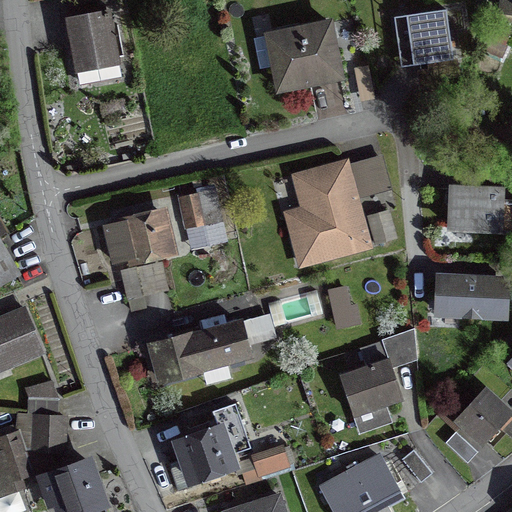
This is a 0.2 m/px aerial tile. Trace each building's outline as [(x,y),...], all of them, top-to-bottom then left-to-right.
[(108,13),(65,21),(75,73),(76,72),(78,82),(92,80),(96,82),(119,78),(117,65),(108,13)] [(433,15),(393,22),(400,68),(441,62),(433,15)] [(280,66),(273,67),(277,90),(339,78),(328,24),(274,35),(280,66)] [(495,26),(489,40),(503,46),(509,33),(495,26)] [(367,67),(353,69),(355,79),(369,76),(367,67)] [(293,233),(301,263),(365,246),(343,166),(296,179),(306,213),(290,217),(294,233),(293,233)] [(449,228),(498,230),(500,192),(451,190),(449,228)] [(185,228),(219,221),(213,193),(179,199),(185,228)] [(168,250),(160,214),(105,226),(113,263),(168,250)] [(0,215),(0,282),(14,274),(9,266),(11,264),(0,244),(0,235),(9,230),(0,215)] [(135,268),(120,272),(130,312),(145,308),(135,268)] [(436,314),(504,317),(505,282),(438,278),(436,314)] [(351,326),(343,288),(328,292),(336,329),(351,326)] [(41,353),(23,309),(0,318),(0,364),(5,362),(7,367),(41,353)] [(172,335),(173,340),(151,347),(160,381),(260,353),(253,326),(212,337),(210,331),(191,335),(190,330),(172,335)] [(364,368),(340,376),(359,433),(389,422),(383,406),(401,400),(390,368),(416,359),(413,331),(381,342),(381,343),(358,350),(364,368)] [(30,399),(29,414),(56,415),(57,400),(51,383),(27,390),(30,399)] [(511,419),(506,415),(507,414),(483,393),(458,420),(482,442),(495,427),(500,431),(511,419)] [(26,474),(40,476),(42,480),(69,470),(62,449),(63,418),(19,414),(18,433),(0,439),(0,448),(1,451),(0,451),(0,495),(22,487),(18,477),(26,474)] [(190,481),(232,466),(219,428),(207,432),(205,425),(190,430),(193,437),(177,443),(190,481)] [(476,453),(454,433),(444,444),(466,464),(476,453)] [(258,476),(286,467),(280,448),(253,457),(258,476)] [(419,484),(431,474),(412,451),(400,460),(419,484)] [(387,511),(385,506),(400,498),(378,457),(322,488),(334,511),(387,511)] [(59,511),(76,511),(77,511),(76,511),(104,511),(101,503),(102,503),(88,463),(69,470),(42,480),(49,501),(55,499),(59,511)] [(282,511),(277,497),(229,511),(282,511)]
